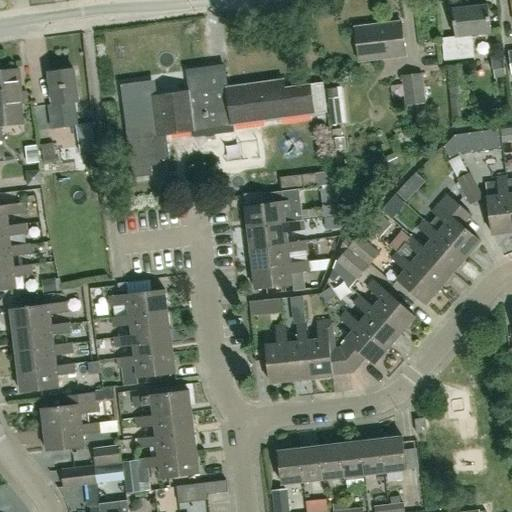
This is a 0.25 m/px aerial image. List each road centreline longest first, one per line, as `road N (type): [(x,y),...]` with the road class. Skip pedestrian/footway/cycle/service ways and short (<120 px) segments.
road 1 (residential): [(511,277),(419,370),(372,404),(239,420)]
road 2 (residential): [(239,420),(220,384),(197,204)]
road 3 (residential): [(0,29),(207,0)]
